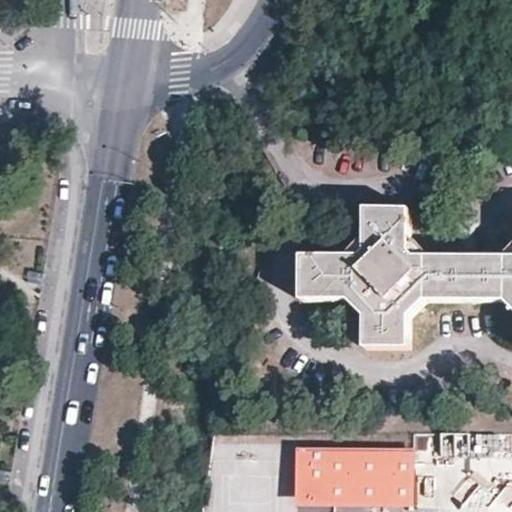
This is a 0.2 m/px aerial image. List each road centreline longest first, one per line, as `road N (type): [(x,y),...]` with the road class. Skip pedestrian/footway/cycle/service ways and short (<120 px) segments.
road 1 (secondary): [(123,75),(50,511)]
road 2 (residential): [(272,0),(236,54),(213,69),(123,75)]
